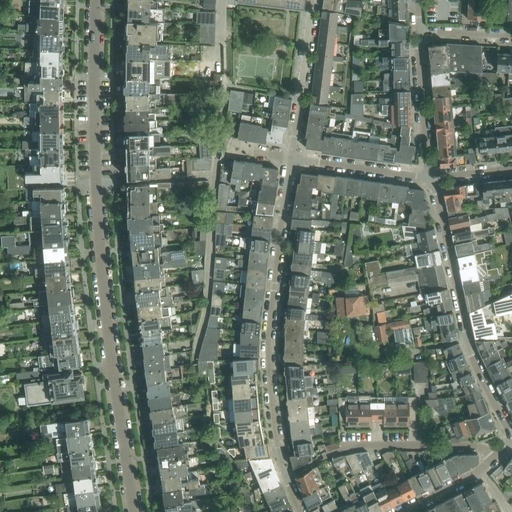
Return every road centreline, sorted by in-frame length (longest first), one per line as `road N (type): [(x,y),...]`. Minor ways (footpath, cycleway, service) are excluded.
road 1 (residential): [(136,511),(102,273),(99,0)]
road 2 (residential): [(286,474),(274,425),(272,334),(293,158)]
road 3 (residential): [(437,179),(467,337),(511,431)]
road 4 (residential): [(286,474),(365,445),(502,456)]
road 5 (residential): [(312,0),(293,158)]
road 6 (residential): [(416,33),(427,179)]
road 7 (residential): [(293,158),(427,179)]
